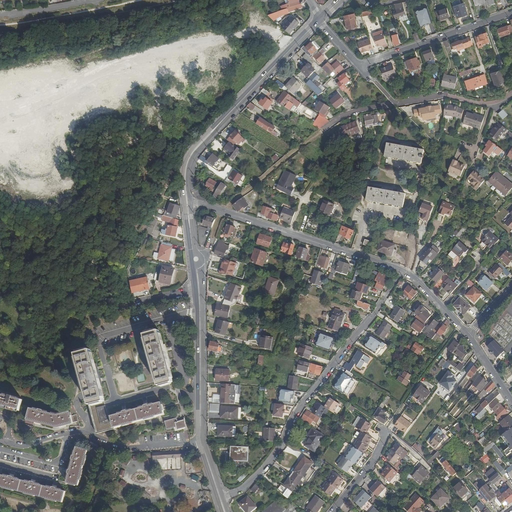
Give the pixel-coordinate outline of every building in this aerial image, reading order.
[(300,1),(299,0),(284,0),(286,5),(281,6),(283,11),(288,9),(299,5),(298,2),(300,1)] [(403,2),(395,4),(398,13),(394,14),(396,19),(407,15),(403,2)] [(458,18),(468,14),(464,3),(454,7),(458,18)] [(283,11),(268,16),(273,19),(274,20),(281,16),(289,12),(301,8),(300,4),(299,5),(288,9),(283,11)] [(428,7),(415,11),(421,26),(424,25),(425,26),(429,25),(430,23),(433,22),(428,7)] [(442,20),(450,17),(447,8),(438,11),(442,20)] [(354,14),(345,16),(348,29),(358,27),(355,17),(363,15),(362,12),(354,14)] [(283,28),(290,35),(299,23),(292,17),(283,28)] [(501,37),(511,32),(511,25),(498,29),(501,37)] [(383,45),(387,43),(383,32),(374,36),(377,46),(379,45),(382,44),(383,45)] [(475,37),(479,47),(484,46),(484,47),(491,45),(487,33),(475,37)] [(467,43),(472,41),(471,37),(459,41),(459,39),(454,41),(455,42),(453,43),(455,49),(457,48),(457,49),(464,47),(465,48),(468,47),(467,43)] [(363,52),(374,48),(371,39),(359,43),(363,52)] [(311,58),(319,51),(318,50),(321,47),(315,42),(314,42),(312,43),(311,42),(306,48),(304,46),(301,49),(306,54),(311,58)] [(326,51),(323,48),(314,57),(321,64),(326,59),(322,55),(326,51)] [(427,62),(435,59),(431,50),(424,52),(427,62)] [(312,59),(311,58),(306,54),(304,57),(309,62),(312,59)] [(418,61),(417,57),(404,62),(407,69),(410,68),(411,71),(421,67),(420,64),(421,63),(420,60),(418,61)] [(299,68),(303,71),(309,64),(305,61),(303,62),(299,65),(299,68)] [(332,67),(327,62),(324,64),(325,66),(324,67),(323,65),(321,67),(330,76),(331,75),(332,76),(335,73),(337,75),(344,69),(340,64),(338,66),(335,64),(332,67)] [(302,72),(309,78),(315,71),(316,70),(309,64),(303,71),(302,72)] [(387,75),(396,72),(393,64),(384,68),(387,75)] [(507,83),(510,82),(508,75),(505,76),(502,70),(492,74),(496,87),(507,83)] [(315,71),(309,78),(319,87),(321,85),(315,79),(319,74),(315,71)] [(347,72),(336,81),(343,91),(347,89),(344,85),(352,79),(347,72)] [(442,85),(455,88),(458,78),(444,74),(442,85)] [(469,90),(487,83),(485,75),(466,81),(469,90)] [(294,94),(302,85),(294,78),(286,87),(294,94)] [(309,81),(306,84),(315,92),(319,96),(324,92),(319,87),(309,78),(308,79),(309,81)] [(278,81),(276,84),(282,89),(285,86),(278,81)] [(265,88),(261,92),(268,96),(271,93),(265,88)] [(277,102),(294,113),(303,105),(303,104),(286,92),(283,95),(284,96),(277,102)] [(331,101),(337,109),(345,102),(339,94),(331,101)] [(272,102),(267,98),(264,101),(263,100),(260,104),(268,110),(273,103),(272,102)] [(320,113),(326,117),(328,113),(326,112),(327,111),(329,107),(320,101),(315,110),(320,113)] [(441,111),(440,104),(432,105),(432,104),(427,105),(427,106),(425,106),(425,108),(422,108),(422,107),(415,108),(416,114),(417,114),(421,113),(421,115),(423,115),(424,118),(431,117),(431,115),(436,114),(436,112),(441,111)] [(446,104),(444,114),(457,116),(462,118),(464,109),(458,107),(459,106),(446,104)] [(508,115),(504,110),(503,110),(499,114),(499,115),(503,119),(508,115)] [(485,116),(480,114),(479,116),(474,114),(468,111),(463,123),(480,129),(485,116)] [(367,125),(380,123),(378,112),(373,113),(374,116),(365,117),(367,125)] [(302,117),(295,113),(292,119),(298,123),(302,117)] [(261,118),(257,124),(275,136),(277,133),(274,131),(276,128),(261,118)] [(313,125),(318,128),(323,124),(316,120),(313,125)] [(350,136),(361,131),(357,120),(342,127),(345,134),(348,133),(350,136)] [(507,130),(499,123),(497,126),(496,125),(493,129),(494,130),(490,136),(497,141),(504,132),(505,133),(507,130)] [(236,131),(227,140),(234,144),(236,142),(237,143),(241,140),(243,143),(246,140),(240,135),(241,134),(239,132),(238,132),(236,131)] [(304,141),(307,139),(296,132),(294,134),(304,141)] [(503,151),(490,140),(487,144),(489,145),(484,152),(490,157),(493,152),(499,156),(503,151)] [(234,159),(241,149),(236,146),(235,147),(230,142),(225,149),(231,154),(229,156),(234,159)] [(425,150),(387,143),(385,157),(422,164),(422,161),(424,161),(424,155),(425,150)] [(218,169),(221,165),(218,162),(220,159),(213,154),(208,161),(218,169)] [(454,160),(448,171),(461,177),(465,167),(464,166),(461,164),(459,165),(457,164),(458,162),(454,160)] [(215,174),(207,169),(205,173),(213,178),(215,174)] [(229,179),(237,184),(241,187),(244,182),(240,180),(243,176),(234,171),(229,179)] [(292,187),(297,176),(285,171),(277,189),(291,195),(295,188),(292,187)] [(477,191),(486,180),(479,174),(474,171),(468,178),(473,182),(472,183),(474,185),(472,187),(477,191)] [(494,184),(501,175),(497,172),(489,182),(492,184),(493,183),(494,184)] [(511,189),(511,183),(501,175),(494,184),(504,192),(503,193),(507,196),(511,189)] [(213,189),(217,183),(210,179),(206,186),(211,188),(210,190),(215,192),(216,190),(213,189)] [(218,198),(226,186),(221,183),(213,195),(218,198)] [(504,192),(494,184),(493,185),(503,193),(504,192)] [(367,201),(403,208),(406,194),(369,187),(367,201)] [(249,205),(243,198),(234,205),(239,211),(244,207),(245,209),(249,205)] [(319,211),(330,216),(335,205),(325,201),(322,207),(321,207),(319,211)] [(444,215),(443,216),(448,218),(451,215),(455,206),(443,201),(439,213),(444,215)] [(164,216),(176,219),(180,207),(171,203),(167,212),(165,211),(164,216)] [(424,219),(429,221),(433,207),(424,204),(421,212),(426,214),(424,219)] [(268,218),(277,221),(279,216),(274,214),(276,210),(264,206),(262,214),(268,216),(268,218)] [(285,220),(293,222),(296,212),(284,207),(280,218),(285,220)] [(162,230),(162,234),(176,237),(178,224),(179,220),(176,219),(164,216),(163,216),(162,219),(162,221),(169,222),(167,231),(162,230)] [(213,227),(215,219),(205,216),(203,224),(209,226),(213,227)] [(233,237),(236,228),(227,224),(224,233),(226,234),(225,236),(228,237),(229,235),(233,237)] [(351,239),(355,231),(342,226),(339,234),(351,239)] [(487,237),(483,242),(490,248),(494,244),(495,245),(500,240),(492,234),(490,231),(487,229),(485,227),(481,232),(486,236),(487,237)] [(269,247),(272,238),(260,235),(258,244),(269,247)] [(219,243),(215,254),(224,258),(227,250),(228,250),(229,247),(225,245),(226,242),(220,240),(219,243)] [(378,251),(392,255),(395,245),(381,241),(378,251)] [(172,249),(172,244),(162,242),(160,254),(159,258),(169,261),(169,260),(174,261),(175,253),(175,249),(172,249)] [(469,250),(460,242),(447,257),(449,258),(450,257),(453,260),(457,255),(461,258),(465,252),(466,253),(469,250)] [(292,255),(295,246),(289,244),(289,245),(285,243),(282,251),(286,252),(286,253),(292,255)] [(433,260),(440,251),(434,246),(427,253),(421,259),(427,264),(431,259),(433,260)] [(297,249),(297,252),(298,253),(297,257),(306,260),(309,261),(311,256),(308,256),(309,254),(307,254),(309,250),(300,248),(299,250),(297,249)] [(263,266),(267,253),(256,249),(251,262),(263,266)] [(508,265),(511,260),(511,254),(508,251),(501,259),(508,265)] [(321,256),(318,265),(321,266),(323,267),(322,268),(327,269),(330,259),(321,256)] [(236,264),(225,260),(220,274),(233,277),(236,264)] [(347,275),(350,265),(340,261),(336,271),(347,275)] [(497,277),(503,270),(498,265),(497,264),(489,273),(495,278),(496,276),(497,277)] [(174,269),(163,266),(160,282),(171,284),(174,269)] [(430,276),(437,282),(444,273),(437,267),(430,276)] [(320,286),(323,276),(314,273),(313,278),(314,279),(313,284),(320,286)] [(378,282),(375,288),(383,291),(388,280),(385,279),(386,278),(385,278),(386,276),(380,273),(376,281),(378,282)] [(486,289),(493,282),(484,274),(477,282),(486,289)] [(136,279),(130,281),(132,293),(139,291),(150,289),(148,277),(136,279)] [(445,289),(451,294),(459,285),(455,282),(454,283),(448,278),(445,282),(448,285),(447,286),(445,289)] [(278,284),(269,281),(264,293),(274,296),(278,284)] [(359,283),(356,291),(362,293),(367,295),(370,286),(359,283)] [(242,288),(233,284),(230,289),(229,288),(224,302),(229,305),(231,302),(233,303),(234,299),(237,300),(239,296),(242,288)] [(411,300),(417,293),(409,286),(403,293),(411,300)] [(475,302),(482,294),(474,287),(467,295),(475,302)] [(354,290),(351,299),(359,301),(360,301),(362,293),(356,291),(354,290)] [(463,311),(466,313),(471,307),(460,298),(454,305),(457,308),(457,309),(461,312),(463,311)] [(360,301),(359,301),(357,306),(368,310),(370,305),(360,301)] [(228,318),(231,307),(218,304),(216,316),(228,318)] [(422,305),(421,306),(426,310),(425,311),(431,316),(433,314),(422,305)] [(398,323),(405,311),(397,306),(390,317),(398,323)] [(415,313),(426,323),(431,316),(425,311),(426,310),(421,306),(415,313)] [(343,327),(347,315),(335,311),(329,328),(338,331),(340,327),(343,327)] [(215,333),(226,336),(229,322),(219,319),(215,333)] [(439,322),(435,319),(430,326),(424,334),(432,339),(436,334),(432,331),(439,322)] [(421,333),(425,327),(416,320),(414,323),(413,323),(411,325),(412,327),(414,329),(415,329),(421,333)] [(449,322),(447,320),(436,334),(432,339),(434,340),(438,335),(441,337),(448,327),(447,326),(449,322)] [(392,326),(385,321),(376,334),(384,339),(392,326)] [(438,332),(443,324),(441,322),(435,330),(438,332)] [(159,386),(173,382),(159,330),(145,334),(159,386)] [(329,351),(334,338),(320,333),(315,345),(329,351)] [(270,349),(272,337),(262,335),(260,348),(270,349)] [(385,344),(372,335),(365,347),(378,355),(385,344)] [(484,343),(497,358),(504,351),(491,336),(484,343)] [(454,352),(459,345),(455,341),(448,350),(453,353),(454,352)] [(219,343),(211,342),(209,350),(218,352),(221,352),(222,346),(219,345),(219,343)] [(422,352),(424,348),(417,343),(412,350),(419,355),(421,352),(422,352)] [(313,348),(302,344),(298,354),(309,359),(313,348)] [(464,348),(459,344),(459,345),(454,352),(464,359),(468,354),(465,352),(466,351),(463,349),(464,348)] [(409,345),(403,354),(406,355),(411,346),(409,345)] [(164,414),(161,402),(109,417),(106,405),(90,350),(76,354),(87,395),(93,416),(98,432),(164,414)] [(347,362),(343,368),(347,370),(350,372),(356,364),(358,365),(357,367),(361,369),(365,362),(368,363),(371,359),(358,351),(351,361),(352,362),(350,364),(347,362)] [(438,364),(442,367),(447,362),(443,359),(438,364)] [(461,372),(464,367),(459,363),(458,365),(449,359),(447,362),(461,372)] [(311,363),(296,360),(296,362),(296,364),(299,365),(298,365),(297,370),(298,370),(308,372),(310,367),(311,363)] [(323,367),(312,364),(309,372),(311,373),(310,375),(315,375),(315,374),(320,375),(323,367)] [(478,369),(474,366),(460,385),(463,387),(470,377),(472,378),(478,369)] [(229,381),(229,370),(217,369),(216,380),(229,381)] [(351,377),(353,374),(350,372),(347,370),(345,373),(344,373),(334,387),(348,396),(357,381),(351,377)] [(407,381),(411,375),(405,371),(402,377),(400,376),(397,380),(407,386),(409,382),(407,381)] [(457,382),(452,378),(450,377),(452,375),(448,372),(440,384),(450,392),(457,382)] [(297,390),(299,377),(290,376),(288,388),(297,390)] [(488,383),(479,376),(474,382),(473,384),(475,386),(473,389),(478,393),(480,390),(481,391),(488,383)] [(465,388),(468,391),(473,384),(474,382),(471,380),(465,388)] [(489,393),(495,386),(492,381),(476,399),(479,401),(486,393),(486,394),(488,392),(489,393)] [(235,385),(222,384),(221,400),(230,400),(236,401),(237,390),(235,390),(235,385)] [(423,403),(431,393),(422,386),(414,396),(423,403)] [(288,390),(281,389),(279,388),(277,401),(288,403),(290,395),(291,395),(292,390),(288,390)] [(484,409),(500,394),(498,391),(494,396),(494,395),(487,402),(486,401),(481,406),(477,410),(480,413),(484,409)] [(0,407),(19,412),(22,401),(14,399),(14,397),(10,396),(9,398),(0,395),(0,407)] [(382,410),(390,397),(387,395),(377,410),(378,411),(374,417),(384,423),(390,415),(382,410)] [(330,397),(324,406),(328,409),(330,411),(334,413),(338,406),(340,403),(330,397)] [(495,412),(502,406),(497,400),(490,407),(495,412)] [(314,410),(313,413),(317,416),(320,418),(323,412),(325,413),(326,413),(328,409),(324,406),(317,402),(315,405),(316,405),(313,409),(314,410)] [(210,403),(209,413),(219,414),(220,404),(210,403)] [(285,405),(275,403),(273,416),(282,418),(283,413),(285,405)] [(238,407),(221,406),(221,418),(236,418),(236,412),(238,412),(238,407)] [(502,406),(495,412),(499,416),(496,418),(500,422),(502,419),(509,413),(502,406)] [(57,415),(30,408),(27,419),(56,427),(59,427),(73,423),(70,411),(57,415)] [(486,411),(484,409),(480,413),(478,416),(480,418),(486,411)] [(306,421),(305,422),(307,424),(308,423),(311,425),(315,419),(318,421),(320,418),(317,416),(316,416),(308,410),(302,419),(306,421)] [(394,425),(405,432),(411,424),(401,416),(394,425)] [(511,428),(511,419),(509,416),(500,423),(503,426),(505,425),(508,428),(506,430),(507,432),(511,428)] [(187,427),(185,420),(178,421),(177,418),(165,421),(167,430),(177,427),(177,430),(187,427)] [(362,419),(357,428),(362,431),(366,434),(372,425),(362,419)] [(465,425),(463,426),(470,435),(472,434),(465,425)] [(233,437),(233,427),(219,426),(218,436),(233,437)] [(265,428),(264,441),(275,442),(275,428),(265,428)] [(511,450),(511,449),(511,428),(507,432),(501,436),(511,450)] [(315,451),(324,436),(313,429),(308,436),(310,437),(305,446),(315,451)] [(437,429),(428,440),(433,445),(436,448),(443,440),(440,437),(442,434),(437,429)] [(358,439),(359,439),(367,445),(372,437),(367,434),(366,434),(362,431),(358,439)] [(479,440),(477,443),(482,450),(485,448),(483,445),(488,441),(484,437),(479,440)] [(359,439),(354,447),(363,453),(368,445),(367,445),(359,439)] [(485,448),(482,450),(485,453),(493,448),(501,458),(504,456),(493,442),(485,448)] [(392,450),(407,463),(409,460),(406,458),(409,455),(399,448),(400,447),(396,444),(392,450)] [(67,483),(79,486),(88,450),(77,447),(74,456),(72,456),(71,461),(73,461),(71,470),(69,469),(68,473),(70,474),(67,483)] [(248,461),(249,447),(231,447),(230,461),(248,461)] [(354,464),(356,465),(361,457),(360,456),(363,453),(354,447),(346,459),(354,464)] [(186,451),(153,453),(153,460),(154,460),(164,459),(168,458),(172,458),(176,458),(181,458),(185,457),(186,457),(186,451)] [(394,465),(400,457),(393,451),(386,459),(394,465)] [(435,455),(427,461),(430,464),(441,454),(438,451),(435,455)] [(0,458),(60,474),(61,467),(1,452),(0,453),(0,458)] [(486,454),(480,459),(485,464),(491,459),(486,454)] [(440,461),(453,476),(457,473),(444,457),(440,461)] [(304,458),(292,475),(300,481),(302,477),(307,481),(315,471),(309,467),(312,463),(304,458)] [(346,459),(344,458),(338,466),(348,472),(349,470),(352,467),(354,464),(346,459)] [(496,461),(493,463),(497,468),(503,475),(506,473),(509,473),(510,477),(511,479),(511,466),(505,471),(496,461)] [(396,472),(389,466),(384,471),(386,472),(382,476),(388,481),(389,483),(394,486),(402,477),(401,476),(398,473),(396,472)] [(420,483),(429,473),(422,466),(413,477),(420,483)] [(501,478),(494,470),(486,476),(494,484),(501,478)] [(0,486),(62,503),(65,491),(57,489),(57,487),(53,486),(53,488),(36,483),(36,481),(32,480),(32,482),(14,478),(14,476),(10,475),(10,477),(1,474),(0,476),(0,486)] [(300,481),(292,475),(291,474),(289,477),(290,478),(285,485),(288,488),(287,489),(281,485),(278,490),(281,493),(289,499),(296,488),(299,484),(300,485),(302,482),(301,481),(300,481)] [(338,489),(344,480),(335,474),(328,482),(336,488),(337,489),(338,489)] [(368,488),(378,497),(386,487),(385,486),(377,479),(373,484),(371,486),(370,485),(368,488)] [(336,488),(328,482),(327,481),(322,490),(331,496),(336,488)] [(461,497),(468,491),(461,483),(454,488),(461,497)] [(255,493),(259,487),(256,484),(251,490),(255,493)] [(490,489),(486,485),(480,490),(489,500),(489,501),(495,495),(496,494),(491,488),(490,489)] [(441,508),(450,498),(441,489),(431,499),(441,508)] [(506,500),(511,494),(511,491),(510,489),(506,492),(502,495),(506,500)] [(368,501),(371,497),(363,490),(354,501),(366,511),(379,511),(374,507),(375,507),(368,501)] [(484,505),(489,500),(480,490),(475,494),(475,495),(481,501),(484,505)] [(502,495),(499,491),(496,494),(495,495),(505,508),(510,505),(506,500),(502,495)] [(409,511),(419,511),(417,509),(419,507),(424,501),(416,494),(404,507),(409,511)] [(246,511),(250,511),(257,507),(248,496),(239,503),(246,511)] [(305,511),(306,511),(317,511),(325,502),(316,496),(305,511)] [(282,511),(286,509),(277,499),(262,511),(282,511)] [(484,505),(481,501),(476,505),(482,511),(485,511),(484,510),(487,508),(484,505)]
